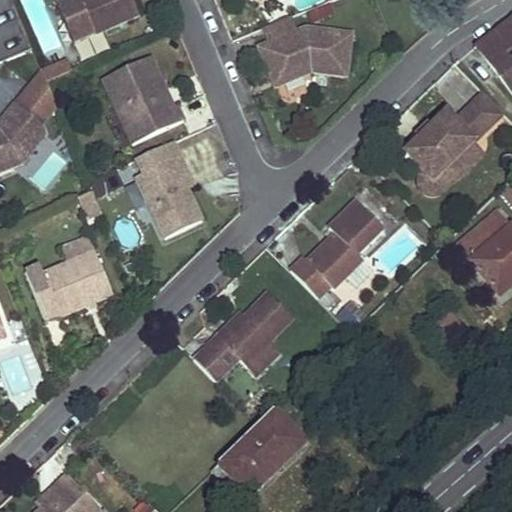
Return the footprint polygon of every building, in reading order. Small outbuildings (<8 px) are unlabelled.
[(137,17),(130,0),(55,0),(53,1),(71,45),(137,17)] [(290,19),(261,31),(268,46),(282,79),(306,70),(312,71),(312,75),(347,79),(351,36),(305,30),(296,34),(290,19)] [(511,51),(511,19),(478,45),(493,66),(509,53),(511,51)] [(282,79),(268,46),(261,49),(278,88),(312,75),(312,71),(306,70),(282,79)] [(153,93),(162,89),(148,58),(100,81),(131,145),(182,121),(175,107),(172,108),(167,110),(160,95),(155,98),(153,93)] [(172,108),(162,89),(153,93),(155,98),(160,95),(167,110),(172,108)] [(502,117),(483,98),(454,126),(446,118),(432,131),(420,144),(406,158),(434,186),(502,117)] [(43,126),(15,103),(1,121),(5,124),(1,130),(0,129),(0,171),(23,163),(31,152),(25,148),(43,126)] [(46,134),(43,126),(25,148),(31,152),(46,134)] [(414,139),(420,144),(432,131),(427,126),(414,139)] [(178,159),(171,143),(134,160),(141,175),(134,178),(163,239),(199,222),(184,189),(171,162),(178,159)] [(191,186),(178,159),(171,162),(184,189),(191,186)] [(511,209),(511,186),(501,196),(511,209)] [(383,232),(355,204),(327,232),(333,238),(329,242),(334,247),(331,251),(320,251),(306,265),(302,262),(289,274),(318,303),(330,291),(333,293),(362,264),(356,259),(383,232)] [(511,228),(499,214),(458,248),(470,263),(469,264),(500,301),(511,290),(511,281),(511,279),(511,227),(511,228)] [(334,247),(329,242),(320,251),(331,251),(334,247)] [(114,297),(96,255),(43,277),(46,284),(33,290),(45,318),(58,312),(61,319),(114,297)] [(292,322),(267,297),(244,320),(221,343),(216,339),(204,352),(227,375),(239,363),(244,369),(292,322)] [(350,334),(366,320),(353,305),(337,319),(350,334)] [(472,339),(450,314),(433,329),(454,355),(472,339)] [(221,343),(244,320),(240,316),(216,339),(221,343)] [(227,375),(204,352),(193,363),(216,386),(227,375)] [(302,443),(273,413),(211,473),(240,504),(246,497),(249,500),(279,472),(277,468),(302,443)] [(98,511),(66,479),(54,491),(58,495),(40,511),(98,511)] [(40,511),(58,495),(54,491),(36,508),(39,511),(40,511)]
